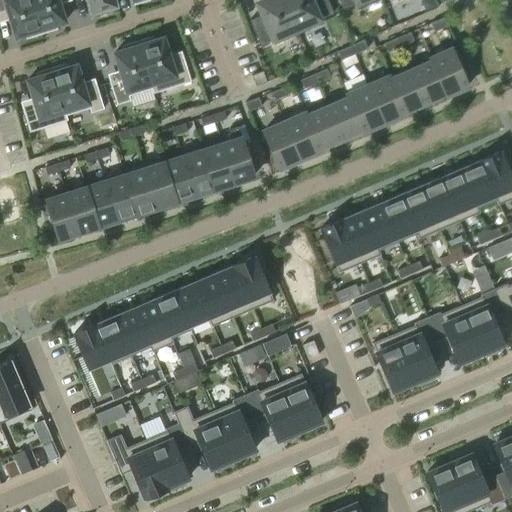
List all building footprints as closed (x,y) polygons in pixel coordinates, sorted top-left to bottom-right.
[(41,34),(30,0),(0,0),(0,16),(7,14),(15,37),(24,34),(25,39),(41,34)] [(30,0),(41,34),(56,29),(55,24),(64,22),(57,0),(30,0)] [(87,0),(92,15),(91,16),(92,17),(108,12),(108,11),(107,11),(106,9),(116,6),(113,0),(87,0)] [(298,34),(282,0),(262,0),(256,3),(261,15),(249,20),(260,45),(272,40),(274,44),(298,34)] [(282,0),(298,34),(321,24),(319,20),(333,14),(326,0),(282,0)] [(375,0),(338,0),(343,9),(356,3),(358,8),(375,0)] [(425,10),(437,4),(434,0),(422,0),(422,3),(425,10)] [(434,32),(447,26),(443,18),(430,23),(434,32)] [(396,38),(400,47),(413,41),(410,32),(396,38)] [(152,36),(137,41),(152,89),(151,89),(152,93),(190,82),(183,57),(170,61),(163,38),(154,41),(152,36)] [(400,47),(396,38),(383,44),(387,53),(400,47)] [(350,46),(354,55),(367,49),(363,40),(350,46)] [(152,89),(137,41),(121,46),(122,50),(113,53),(120,76),(108,80),(116,105),(129,101),(128,96),(151,89),(152,89)] [(354,55),(350,46),(337,52),(341,61),(354,55)] [(446,94),(445,94),(446,95),(468,86),(452,49),(429,59),(430,60),(431,59),(446,94)] [(431,59),(430,60),(410,69),(425,103),(445,94),(446,94),(431,59)] [(65,63),(50,68),(65,116),(89,108),(90,113),(103,109),(95,84),(83,88),(76,65),(66,68),(65,63)] [(65,116),(50,68),(34,73),(36,77),(26,80),(33,104),(21,107),(29,132),(67,120),(65,116)] [(326,69),(312,74),(316,83),(329,78),(326,69)] [(390,77),(389,78),(404,112),(405,112),(425,103),(410,69),(390,77)] [(267,82),(262,72),(252,76),(256,87),(267,82)] [(316,83),(312,74),(299,80),(303,89),(316,83)] [(389,78),(390,77),(389,76),(367,86),(384,123),(405,113),(405,112),(404,112),(389,78)] [(384,123),(367,86),(346,95),(346,96),(347,96),(362,131),(361,131),(362,132),(384,123)] [(275,102),(288,96),(284,87),(271,93),(275,102)] [(347,96),(346,96),(326,105),(341,140),(361,131),(362,131),(347,96)] [(249,113),(262,107),(258,98),(245,104),(249,113)] [(306,114),(305,114),(320,149),(321,149),(341,140),(326,105),(306,114)] [(223,111),(211,115),(214,123),(225,119),(223,111)] [(305,114),(306,114),(305,113),(284,122),(300,159),(322,150),(321,149),(320,149),(305,114)] [(211,115),(200,119),(202,126),(214,123),(211,115)] [(300,159),(284,122),(262,132),(278,169),(300,159)] [(184,124),(172,127),(175,135),(186,131),(184,124)] [(141,125),(130,129),(132,136),(143,133),(141,125)] [(172,127),(161,131),(163,138),(175,135),(172,127)] [(231,141),(221,144),(233,182),(253,176),(237,127),(227,130),(231,141)] [(130,129),(118,132),(121,140),(132,136),(130,129)] [(502,146),(511,168),(511,150),(508,143),(502,146)] [(221,144),(202,151),(214,189),(233,182),(221,144)] [(106,148),(95,152),(97,159),(108,156),(106,148)] [(202,151),(182,157),(194,195),(214,189),(202,151)] [(499,151),(479,160),(498,204),(511,198),(511,179),(501,152),(499,153),(499,151)] [(95,152),(83,155),(86,163),(97,159),(95,152)] [(163,163),(175,201),(194,195),(182,157),(163,163)] [(162,158),(142,165),(155,208),(175,201),(163,163),(162,158)] [(67,160),(56,164),(58,172),(69,168),(67,160)] [(477,162),(460,169),(478,213),(479,212),(477,208),(479,207),(495,200),(497,205),(498,204),(479,160),(478,160),(479,161),(477,162)] [(56,164),(44,167),(47,175),(58,172),(56,164)] [(142,165),(122,171),(136,214),(155,208),(142,165)] [(460,169),(440,178),(458,221),(478,213),(460,169)] [(122,171),(102,177),(103,182),(104,182),(116,220),(136,214),(122,171)] [(440,178),(420,186),(438,230),(458,221),(440,178)] [(104,182),(103,182),(84,188),(97,226),(116,220),(104,182)] [(420,186),(400,195),(419,238),(438,230),(420,186)] [(84,188),(65,194),(77,233),(97,226),(84,188)] [(65,194),(45,201),(58,239),(77,233),(65,194)] [(400,195),(380,203),(397,242),(416,234),(418,238),(419,238),(400,195)] [(380,203),(360,212),(379,255),(380,255),(378,250),(379,250),(397,242),(380,203)] [(341,219),(340,219),(341,220),(359,263),(379,255),(360,212),(341,220),(341,219)] [(321,228),(320,229),(338,272),(359,263),(341,220),(340,220),(340,219),(320,227),(321,228)] [(498,227),(486,232),(490,240),(501,235),(498,227)] [(486,232),(475,237),(479,245),(490,240),(486,232)] [(511,252),(511,241),(511,238),(487,248),(493,261),(511,252)] [(459,246),(447,251),(449,255),(452,262),(464,257),(459,246)] [(449,255),(438,259),(441,267),(452,262),(449,255)] [(252,256),(233,265),(233,266),(235,269),(251,309),(272,300),(254,257),(253,257),(252,256)] [(418,261),(407,266),(410,274),(421,269),(418,261)] [(232,266),(213,274),(232,318),(251,309),(235,269),(233,266),(233,265),(232,265),(232,266)] [(407,266),(396,271),(399,278),(410,274),(407,266)] [(492,287),(483,266),(471,271),(480,292),(492,287)] [(213,274),(193,283),(208,317),(212,326),(232,318),(213,274)] [(378,278),(367,283),(370,290),(382,286),(378,278)] [(506,283),(492,289),(502,312),(511,307),(511,282),(508,285),(507,285),(506,283)] [(193,283),(173,291),(190,330),(191,329),(190,325),(207,317),(211,326),(212,326),(208,317),(193,283)] [(367,283),(356,288),(359,295),(370,290),(367,283)] [(340,304),(359,296),(354,285),(335,293),(340,304)] [(480,296),(460,305),(480,353),(502,344),(491,317),(502,312),(492,289),(481,293),(479,294),(480,296)] [(173,291),(154,300),(172,343),(173,342),(171,338),(190,330),(173,291)] [(377,294),(365,299),(369,307),(380,302),(377,294)] [(154,300),(134,308),(152,351),(172,343),(154,300)] [(369,309),(365,300),(349,306),(353,315),(358,313),(369,309)] [(439,311),(426,317),(436,340),(447,335),(459,363),(480,353),(460,305),(440,314),(439,311)] [(134,308),(114,317),(130,355),(149,347),(151,352),(152,351),(134,308)] [(94,323),(93,324),(110,364),(130,355),(114,317),(95,325),(94,323)] [(414,325),(393,333),(414,382),(417,380),(419,385),(433,378),(432,374),(436,372),(435,372),(424,345),(436,340),(426,317),(413,323),(414,325)] [(74,333),(73,334),(88,368),(108,359),(110,364),(93,324),(74,332),(74,333)] [(271,324),(260,329),(263,336),(274,331),(271,324)] [(260,329),(249,333),(252,341),(263,336),(260,329)] [(285,333),(261,343),(267,355),(290,345),(285,333)] [(393,333),(371,343),(392,391),(414,382),(393,333)] [(312,340),(301,345),(307,359),(318,355),(312,340)] [(231,341),(220,345),(223,353),(234,348),(231,341)] [(260,344),(252,348),(238,353),(244,367),(265,357),(265,356),(260,344)] [(220,345),(209,350),(212,358),(223,353),(220,345)] [(189,349),(177,354),(183,367),(195,362),(189,349)] [(0,427),(1,427),(0,425),(0,422),(30,409),(10,361),(0,364),(0,427)] [(194,363),(183,368),(186,375),(197,371),(194,363)] [(183,368),(171,373),(175,380),(186,375),(183,368)] [(201,385),(196,372),(172,382),(177,394),(201,385)] [(300,373),(278,382),(299,431),(320,421),(300,373)] [(152,374),(140,379),(144,387),(155,382),(152,374)] [(140,379),(129,384),(132,392),(144,387),(140,379)] [(257,389),(244,394),(254,417),(265,413),(277,440),(281,438),(282,442),(297,436),(296,432),(299,431),(278,382),(258,391),(257,389)] [(121,388),(109,392),(112,400),(124,395),(121,388)] [(232,402),(211,411),(232,459),(254,450),(242,422),(254,417),(244,394),(231,400),(232,402)] [(120,404),(96,414),(101,426),(125,416),(120,404)] [(186,406),(172,412),(177,423),(187,446),(198,441),(210,468),(214,466),(216,471),(231,464),(229,460),(232,459),(211,411),(192,419),(186,406)] [(42,420),(31,425),(40,445),(51,440),(42,420)] [(165,430),(145,439),(166,488),(167,488),(166,487),(168,486),(170,490),(185,484),(183,480),(187,478),(176,451),(187,446),(177,423),(164,428),(165,430)] [(497,442),(493,444),(505,471),(493,476),(503,499),(511,495),(511,435),(511,436),(510,432),(495,438),(497,442)] [(120,434),(105,440),(120,474),(132,469),(143,497),(145,496),(145,497),(166,488),(145,439),(125,447),(120,434)] [(23,450),(11,455),(13,460),(20,474),(31,470),(23,450)] [(470,453),(448,463),(469,511),(489,502),(490,504),(491,504),(503,499),(493,476),(482,481),(470,453)] [(13,460),(2,464),(9,479),(20,474),(13,460)] [(448,463),(426,472),(443,511),(466,511),(469,511),(448,463)] [(336,510),(333,511),(359,511),(355,502),(351,504),(349,500),(334,506),(336,510)]
